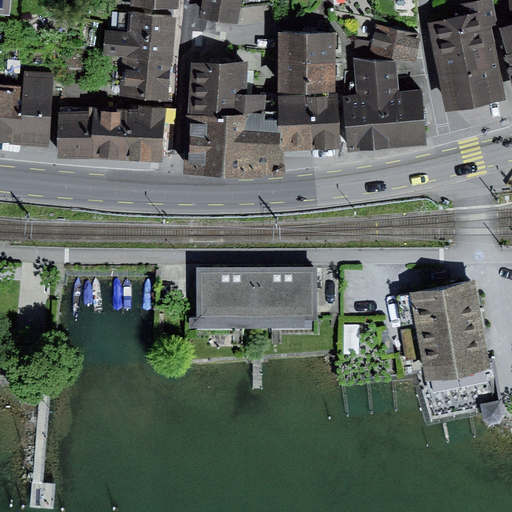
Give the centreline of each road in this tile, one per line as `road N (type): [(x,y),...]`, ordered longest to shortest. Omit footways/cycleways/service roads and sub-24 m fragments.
road 1 (residential): [(470,157),(482,256),(266,256)]
road 2 (primary): [(470,157),(340,184),(173,192)]
road 3 (residential): [(173,192),(185,0)]
road 4 (primary): [(173,192),(0,178)]
